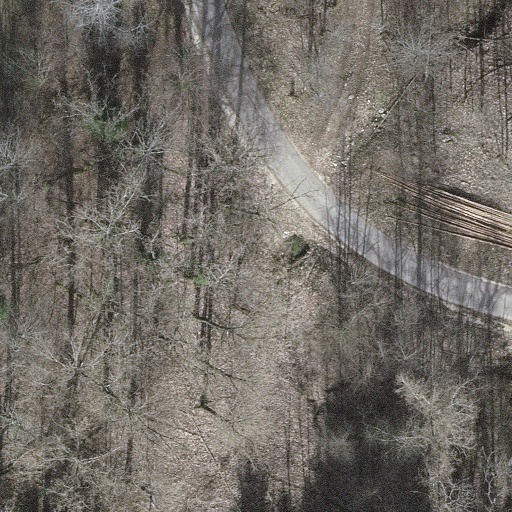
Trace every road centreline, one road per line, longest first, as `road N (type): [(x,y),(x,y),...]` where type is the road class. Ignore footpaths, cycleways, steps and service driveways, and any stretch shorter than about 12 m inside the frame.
road 1 (track): [(212,0),(260,129),(331,219),(463,296),(511,304)]
road 2 (track): [(331,219),(375,0)]
